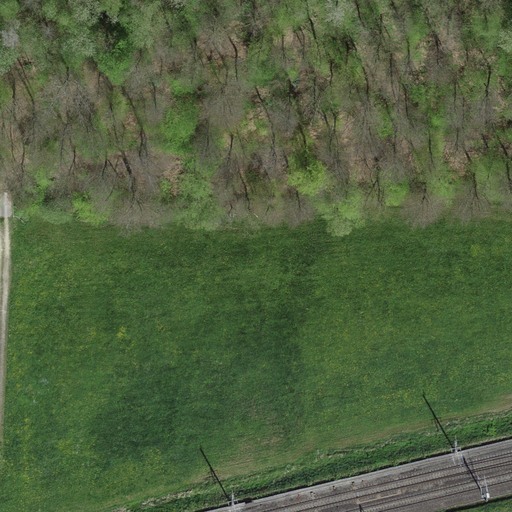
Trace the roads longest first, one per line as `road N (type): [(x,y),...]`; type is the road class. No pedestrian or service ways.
road 1 (track): [(511,144),(461,138),(277,156),(20,162),(0,193)]
road 2 (track): [(0,343),(0,193)]
